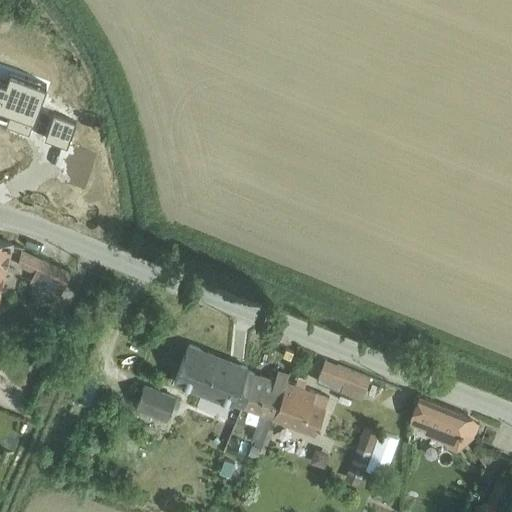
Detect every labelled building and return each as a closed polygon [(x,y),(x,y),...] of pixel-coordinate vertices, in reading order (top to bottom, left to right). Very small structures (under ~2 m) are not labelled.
[(20,18),(13,39),(23,43),(30,22),(20,18)] [(2,70),(0,77),(0,104),(45,118),(41,129),(77,140),(88,103),(54,92),(52,97),(43,94),(46,85),(2,70)] [(29,128),(24,144),(40,149),(45,134),(29,128)] [(0,288),(11,242),(0,239),(0,288)] [(22,247),(18,264),(35,271),(30,281),(60,295),(71,270),(22,247)] [(145,300),(133,325),(153,334),(165,309),(145,300)] [(243,406),(254,373),(247,370),(248,367),(242,365),(231,365),(206,355),(197,347),(189,344),(174,383),(233,406),(234,403),(243,406)] [(344,383),(364,391),(370,376),(325,358),(316,380),(341,390),(344,383)] [(254,373),(243,406),(260,414),(251,439),(254,440),(252,444),(251,444),(247,455),(258,459),(273,418),(287,381),(289,373),(277,370),(275,379),(254,373)] [(287,381),(273,418),(315,434),(326,406),(312,401),(315,392),(287,381)] [(344,383),(341,390),(362,398),(364,391),(344,383)] [(3,384),(4,396),(22,396),(22,384),(3,384)] [(143,390),(135,408),(166,421),(176,396),(145,384),(143,390)] [(312,401),(326,406),(329,396),(315,392),(312,401)] [(419,394),(411,414),(418,417),(425,433),(445,440),(448,448),(457,451),(472,439),(478,424),(464,418),(466,413),(419,394)] [(359,439),(373,445),(378,433),(364,427),(359,439)] [(373,445),(359,439),(345,479),(359,484),(373,445)] [(315,448),(310,463),(325,468),(330,453),(315,448)] [(487,500),(473,506),(476,511),(503,511),(511,488),(511,484),(496,478),(487,500)]
